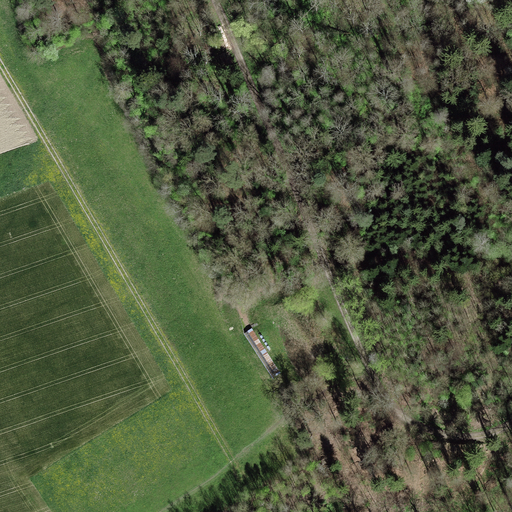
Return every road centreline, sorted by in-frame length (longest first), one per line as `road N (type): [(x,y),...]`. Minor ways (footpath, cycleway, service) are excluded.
road 1 (track): [(213,0),(383,399),(429,428),(486,431),(511,421)]
road 2 (track): [(240,477),(0,65)]
